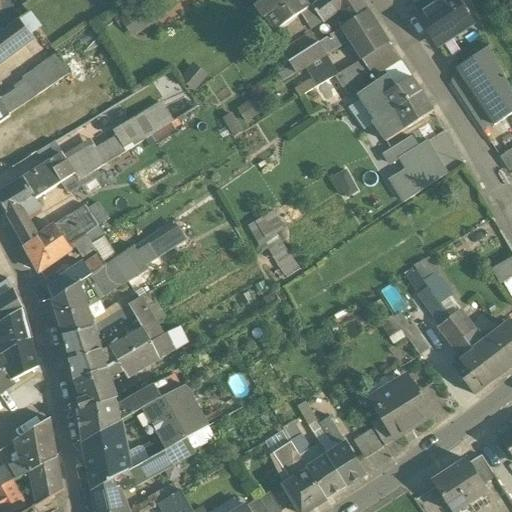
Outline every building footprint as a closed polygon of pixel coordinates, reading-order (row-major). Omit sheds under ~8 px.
[(254,0),(259,7),(263,4),(269,14),(266,16),(277,32),(309,9),(302,0),(254,0)] [(321,0),(309,9),(301,15),(308,25),(319,17),(322,23),(341,10),(355,0),(321,0)] [(361,0),(355,0),(341,10),(350,24),(368,12),(361,0)] [(470,25),(453,0),(445,0),(435,7),(420,17),(438,46),(470,25)] [(350,24),(344,28),(351,40),(350,41),(351,42),(363,60),(388,44),(380,32),(368,12),(350,24)] [(29,14),(19,21),(28,32),(37,25),(29,14)] [(301,15),(276,33),(285,43),(305,28),(305,27),(308,25),(301,15)] [(0,34),(0,64),(34,40),(28,32),(19,21),(11,27),(0,34)] [(4,21),(0,22),(0,34),(11,27),(4,21)] [(37,25),(28,32),(34,40),(42,33),(37,25)] [(344,28),(318,44),(327,56),(351,42),(350,41),(351,40),(344,28)] [(311,34),(283,51),(289,63),(299,57),(318,44),(311,34)] [(485,37),(458,55),(465,64),(474,58),(490,48),(485,37)] [(318,44),(299,57),(305,69),(327,56),(318,44)] [(363,61),(344,72),(354,86),(372,75),(372,76),(399,61),(388,45),(363,61)] [(457,70),(494,127),(511,115),(511,93),(490,48),(474,58),(465,64),(460,67),(457,70)] [(58,56),(24,80),(25,82),(36,98),(70,75),(58,56)] [(330,62),(309,74),(312,80),(317,88),(337,76),(330,62)] [(196,89),(203,73),(188,66),(180,82),(196,89)] [(485,137),(494,127),(457,70),(450,84),(485,137)] [(372,75),(354,86),(359,94),(375,81),(372,76),(372,75)] [(388,78),(378,84),(378,85),(362,98),(391,139),(433,113),(423,94),(413,79),(396,90),(388,78)] [(312,80),(296,91),(300,99),(317,88),(312,80)] [(375,81),(359,94),(362,98),(378,85),(378,84),(375,81)] [(25,82),(15,89),(17,92),(26,105),(36,98),(25,82)] [(17,92),(2,102),(3,104),(9,115),(26,105),(17,92)] [(0,121),(9,115),(3,104),(0,105),(0,121)] [(9,115),(0,121),(0,158),(12,151),(1,134),(16,124),(9,115)] [(144,121),(118,138),(127,152),(156,134),(152,128),(149,130),(144,121)] [(42,151),(32,136),(20,143),(25,150),(30,158),(35,155),(42,151)] [(108,164),(127,152),(118,138),(99,150),(108,164)] [(446,176),(426,143),(400,159),(407,170),(421,192),(446,176)] [(55,170),(66,163),(54,144),(42,151),(35,155),(43,169),(51,164),(55,170)] [(96,145),(66,163),(74,176),(79,183),(92,175),(105,166),(108,164),(99,150),(96,145)] [(25,150),(7,160),(13,169),(30,158),(25,150)] [(511,153),(501,162),(508,173),(511,170),(511,153)] [(43,169),(23,181),(35,201),(56,187),(74,176),(66,163),(55,170),(51,164),(43,169)] [(105,166),(92,175),(95,179),(97,182),(110,174),(105,166)] [(407,170),(390,181),(404,203),(421,192),(407,170)] [(92,175),(79,183),(82,187),(95,179),(92,175)] [(74,176),(56,187),(64,199),(82,188),(82,187),(79,183),(74,176)] [(23,181),(0,195),(0,203),(8,217),(13,226),(26,219),(21,210),(35,201),(23,181)] [(35,201),(21,210),(26,219),(41,210),(35,201)] [(281,280),(300,269),(277,232),(282,229),(271,210),(248,224),(281,280)] [(72,215),(54,227),(55,227),(68,247),(73,244),(86,236),(72,215)] [(38,238),(26,219),(13,226),(24,246),(38,238)] [(92,275),(53,302),(65,338),(94,328),(87,308),(148,270),(146,267),(185,242),(176,228),(175,229),(173,226),(169,224),(92,275)] [(68,247),(55,227),(38,238),(24,246),(39,273),(71,251),(68,247)] [(511,258),(493,270),(501,284),(511,277),(511,258)] [(413,267),(427,288),(415,296),(432,319),(456,302),(424,259),(413,267)] [(84,263),(47,288),(53,302),(92,275),(84,263)] [(0,324),(23,310),(14,293),(0,301),(0,324)] [(155,324),(141,299),(129,307),(134,316),(142,330),(150,345),(167,335),(160,321),(155,324)] [(129,307),(94,328),(96,334),(101,331),(103,334),(134,316),(129,307)] [(23,310),(0,324),(0,356),(4,354),(30,339),(23,310)] [(460,311),(450,319),(464,338),(469,335),(474,331),(460,311)] [(430,325),(426,319),(404,334),(420,357),(441,342),(430,325)] [(464,338),(450,319),(441,326),(454,345),(460,341),(464,338)] [(495,335),(474,351),(496,380),(511,367),(511,330),(507,324),(494,333),(495,335)] [(94,328),(65,338),(75,381),(107,370),(144,349),(150,345),(142,330),(110,349),(114,354),(104,357),(96,334),(94,328)] [(150,345),(144,349),(152,366),(175,352),(167,335),(150,345)] [(30,339),(4,354),(10,365),(2,370),(12,383),(14,381),(38,368),(30,339)] [(460,341),(454,345),(464,359),(474,351),(468,343),(463,346),(460,341)] [(107,370),(75,381),(81,400),(78,402),(81,410),(113,400),(117,398),(110,378),(125,373),(128,380),(152,366),(144,349),(107,370)] [(496,380),(474,351),(464,359),(453,367),(475,396),(496,380)] [(0,371),(0,393),(15,383),(14,381),(12,383),(2,370),(0,371)] [(407,380),(373,401),(383,418),(396,439),(430,418),(407,380)] [(154,383),(122,405),(117,412),(113,400),(81,410),(77,411),(82,444),(119,423),(143,409),(162,396),(154,383)] [(187,383),(164,395),(187,437),(209,424),(187,383)] [(164,395),(162,396),(143,409),(164,445),(167,451),(182,442),(188,438),(187,437),(164,395)] [(316,423),(304,404),(297,409),(309,427),(316,423)] [(396,439),(383,418),(371,425),(385,447),(396,439)] [(345,443),(330,419),(326,422),(320,425),(336,449),(339,447),(341,450),(328,458),(346,488),(366,476),(359,464),(345,443)] [(50,420),(16,442),(26,461),(11,470),(16,480),(30,473),(57,459),(50,420)] [(119,423),(82,444),(92,492),(127,473),(129,472),(119,423)] [(359,464),(385,447),(371,425),(345,443),(359,464)] [(511,431),(499,440),(511,459),(511,431)] [(129,472),(127,473),(132,481),(136,487),(197,454),(188,438),(182,442),(167,451),(165,452),(148,461),(129,472)] [(346,488),(328,458),(315,466),(313,463),(315,462),(300,438),(291,444),(327,501),(346,488)] [(161,447),(155,443),(142,450),(148,461),(165,452),(167,451),(164,445),(161,447)] [(309,511),(327,501),(291,444),(273,455),(291,483),(284,488),(288,494),(295,505),(299,511),(309,511)] [(481,457),(471,465),(484,485),(495,479),(481,457)] [(57,459),(30,473),(38,506),(63,491),(57,459)] [(469,462),(434,484),(451,511),(456,511),(488,492),(484,485),(471,465),(469,462)] [(0,472),(0,488),(11,483),(16,480),(11,470),(9,467),(0,472)] [(92,492),(96,511),(146,511),(160,504),(157,499),(155,496),(147,500),(148,502),(130,508),(122,488),(132,481),(127,473),(92,492)] [(11,483),(0,488),(0,506),(3,511),(13,511),(24,506),(11,483)] [(169,492),(157,499),(160,504),(172,497),(169,492)] [(172,497),(160,504),(164,511),(192,511),(181,492),(172,497)] [(267,511),(281,511),(269,493),(259,500),(267,511)] [(295,505),(288,494),(283,498),(290,508),(295,505)] [(250,511),(267,511),(259,500),(248,507),(250,511)]
